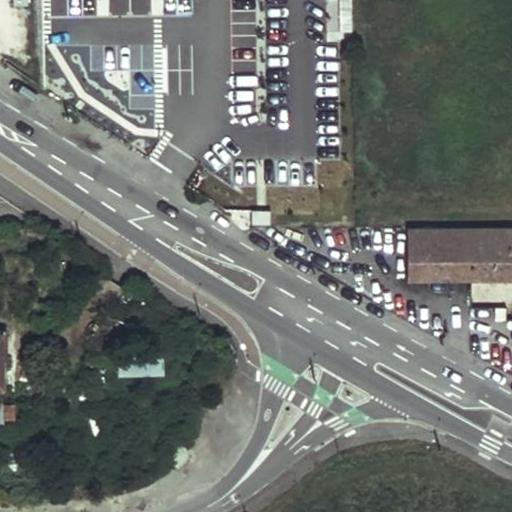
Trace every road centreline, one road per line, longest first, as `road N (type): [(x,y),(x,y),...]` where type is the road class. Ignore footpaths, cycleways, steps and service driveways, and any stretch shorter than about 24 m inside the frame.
road 1 (primary): [(340,313),(0,129)]
road 2 (primary): [(0,132),(296,336)]
road 3 (primary): [(511,405),(340,313)]
road 4 (residential): [(296,336),(247,478)]
road 5 (residential): [(293,447),(354,417),(417,405)]
